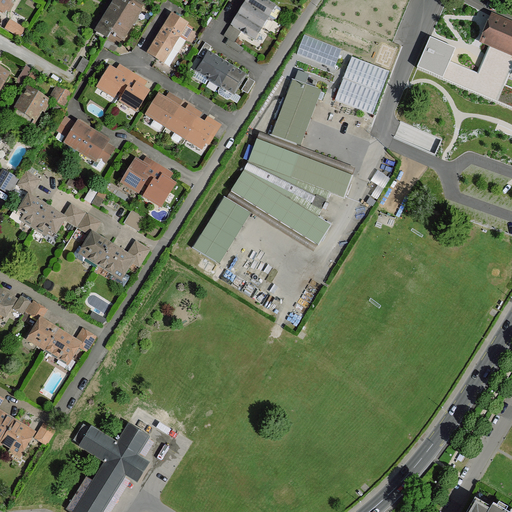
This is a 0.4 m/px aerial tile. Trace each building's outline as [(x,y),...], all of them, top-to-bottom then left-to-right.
[(0,0),(0,9),(4,11),(10,0),(0,0)] [(122,39),(140,11),(129,5),(124,2),(121,0),(116,0),(97,31),(108,38),(112,32),(122,39)] [(249,0),(247,4),(268,17),(276,6),(266,0),(249,0)] [(375,0),(390,8),(394,0),(375,0)] [(247,4),(240,16),(261,29),(268,17),(247,4)] [(172,15),(165,28),(179,37),(187,24),(180,20),(172,15)] [(261,29),(240,16),(233,27),(241,33),(254,40),(261,29)] [(511,25),(493,17),(482,42),(483,43),(511,55),(511,25)] [(25,29),(11,21),(6,29),(20,37),(25,29)] [(179,37),(186,41),(194,29),(187,24),(179,37)] [(241,33),(233,27),(231,26),(225,36),(230,39),(227,44),(235,50),(238,45),(235,43),(241,33)] [(179,37),(165,28),(157,40),(172,49),(179,37)] [(299,55),(338,66),(344,46),(305,35),(299,55)] [(172,49),(178,53),(186,41),(179,37),(172,49)] [(172,49),(157,40),(149,53),(157,59),(164,63),(172,49)] [(204,59),(208,53),(212,47),(206,43),(198,55),(204,59)] [(511,67),(511,55),(483,43),(481,48),(484,55),(489,53),(498,57),(501,63),(503,64),(501,69),(509,72),(510,72),(511,67)] [(178,53),(172,49),(164,63),(170,66),(178,53)] [(221,61),(208,53),(204,59),(197,71),(209,78),(210,78),(221,61)] [(386,69),(344,53),(339,69),(380,85),(386,69)] [(482,55),(479,62),(481,69),(491,73),(498,70),(499,67),(501,69),(503,64),(501,63),(498,57),(489,53),(484,55),(482,55)] [(84,58),(76,70),(82,73),(90,62),(84,58)] [(233,68),(221,61),(210,78),(209,80),(221,87),(222,86),(233,68)] [(33,70),(26,66),(16,82),(23,86),(33,70)] [(0,88),(9,74),(0,68),(0,88)] [(245,76),(233,68),(222,86),(234,94),(245,76)] [(122,75),(110,69),(98,88),(115,97),(119,91),(122,93),(133,74),(125,70),(122,75)] [(496,82),(475,74),(466,94),(501,108),(505,98),(511,101),(511,89),(503,85),(509,72),(501,69),(496,82)] [(209,78),(197,71),(193,77),(205,84),(209,78)] [(141,79),(133,74),(122,93),(125,95),(121,101),(137,111),(149,92),(137,85),(141,79)] [(255,82),(249,78),(242,91),(248,94),(255,82)] [(322,91),(292,80),(271,136),(300,148),(322,91)] [(72,94),(59,87),(51,99),(64,107),(72,94)] [(47,101),(29,90),(14,115),(31,126),(47,101)] [(159,96),(147,115),(155,120),(163,125),(167,119),(171,120),(179,108),(171,103),(159,96)] [(171,103),(179,108),(182,102),(175,98),(171,103)] [(179,108),(171,120),(167,127),(175,132),(183,137),(187,130),(190,133),(198,120),(190,115),(179,108)] [(194,110),(190,115),(198,120),(201,114),(194,110)] [(70,137),(78,126),(66,118),(59,130),(70,137)] [(159,131),(163,125),(155,120),(151,126),(159,131)] [(210,127),(198,120),(190,133),(186,139),(202,149),(206,142),(210,144),(217,132),(210,127)] [(213,121),(210,127),(217,132),(221,126),(213,121)] [(81,152),(93,132),(79,123),(78,126),(70,137),(67,143),(70,145),(78,150),(81,152)] [(108,142),(93,132),(81,152),(96,161),(97,158),(107,144),(108,142)] [(178,143),(183,137),(175,132),(172,139),(178,143)] [(353,176),(356,169),(300,148),(271,136),(261,133),(259,140),(269,145),(353,176)] [(249,163),(232,192),(243,199),(256,178),(261,167),(269,145),(259,140),(249,163)] [(115,149),(107,144),(97,158),(105,163),(106,163),(115,149)] [(78,150),(70,145),(69,147),(68,150),(69,152),(72,154),(75,154),(78,150)] [(269,145),(261,167),(256,178),(243,199),(319,245),(331,225),(318,217),(330,194),(344,199),(353,176),(269,145)] [(97,158),(96,161),(93,166),(100,171),(105,163),(97,158)] [(136,160),(123,183),(139,193),(145,183),(148,178),(144,175),(148,168),(136,160)] [(152,162),(148,168),(144,175),(148,178),(145,183),(148,185),(159,167),(152,162)] [(158,184),(163,177),(167,171),(159,167),(148,185),(151,187),(154,182),(158,184)] [(19,179),(4,171),(0,177),(0,188),(10,194),(19,179)] [(27,172),(18,186),(32,194),(40,180),(27,172)] [(175,184),(163,177),(158,184),(154,182),(151,187),(145,197),(161,207),(175,184)] [(107,196),(100,192),(93,204),(100,208),(107,196)] [(319,245),(243,199),(232,192),(228,200),(251,214),(315,253),(319,245)] [(47,207),(29,195),(19,211),(25,215),(23,219),(35,227),(47,207)] [(228,200),(224,197),(192,249),(219,265),(251,214),(228,200)] [(72,205),(64,217),(66,218),(62,224),(74,231),(77,227),(85,214),(72,205)] [(64,217),(47,207),(35,227),(47,234),(50,230),(57,234),(62,224),(66,218),(64,217)] [(147,220),(132,211),(125,224),(139,233),(147,220)] [(101,223),(88,215),(79,228),(91,236),(93,233),(94,234),(101,223)] [(343,279),(356,286),(386,234),(372,226),(343,279)] [(93,233),(91,236),(83,249),(89,252),(87,257),(99,265),(111,245),(94,234),(93,233)] [(136,242),(128,255),(134,259),(132,262),(140,267),(150,250),(136,242)] [(128,255),(111,245),(99,265),(122,279),(132,262),(134,259),(128,255)] [(89,252),(83,249),(79,247),(74,256),(83,262),(87,257),(89,252)] [(415,257),(326,411),(398,451),(484,301),(466,290),(470,282),(448,269),(445,274),(415,257)] [(292,343),(285,357),(307,369),(346,296),(332,289),(301,347),(292,343)] [(0,313),(6,317),(15,301),(0,292),(0,313)] [(28,308),(31,303),(21,297),(17,303),(14,309),(24,315),(28,308)] [(43,318),(48,310),(34,301),(32,304),(31,303),(28,308),(43,318)] [(100,319),(92,314),(90,319),(102,325),(107,321),(102,317),(100,319)] [(31,337),(40,342),(38,345),(46,350),(58,330),(42,320),(31,337)] [(76,341),(58,330),(46,350),(60,358),(58,363),(70,371),(76,362),(71,360),(79,347),(81,344),(76,341)] [(83,330),(76,341),(81,344),(79,347),(87,352),(96,338),(83,330)] [(0,412),(0,442),(1,443),(14,422),(0,412)] [(33,433),(14,422),(1,443),(21,455),(33,433)] [(87,476),(67,509),(71,511),(104,511),(129,473),(136,477),(142,471),(145,464),(137,459),(151,437),(129,423),(117,442),(91,427),(90,428),(80,445),(79,447),(105,462),(93,480),(87,476)] [(47,444),(55,431),(44,424),(36,437),(47,444)] [(80,445),(90,428),(84,424),(74,440),(80,445)] [(507,511),(494,504),(491,507),(476,498),(467,511),(507,511)]
